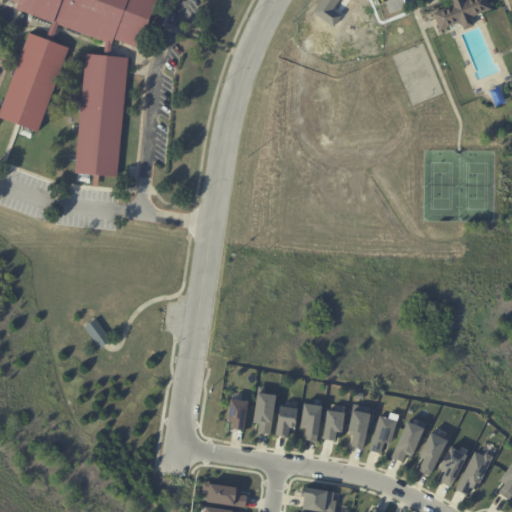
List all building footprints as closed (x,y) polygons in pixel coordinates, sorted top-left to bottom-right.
[(149,0),(134,50),(108,41),(105,45),(9,11),(11,5),(0,0),(149,0)] [(319,0),(339,0),(333,10),(337,13),(341,16),(334,27),(311,12),(319,0)] [(486,0),(490,9),(470,17),(473,25),(463,29),(460,21),(440,30),(436,22),(433,13),(453,4),(451,0),(486,0)] [(0,98),(23,35),(63,49),(33,134),(0,123),(0,98)] [(79,56),(122,57),(112,179),(69,174),(79,56)] [(80,330),(95,317),(113,340),(106,346),(98,353),(80,330)] [(258,392),(277,395),(270,435),(257,432),(259,423),(252,422),(258,392)] [(231,399),(249,401),(244,431),(232,428),(233,422),(226,421),(231,399)] [(302,400),(321,403),(314,445),(303,444),(305,430),(298,429),(302,400)] [(288,408),(297,409),(295,432),(289,432),(288,437),(276,436),(280,407),(288,408)] [(344,412),(341,435),(335,435),(335,439),(324,438),(327,410),(344,412)] [(353,410),(371,414),(363,449),(351,446),(353,435),(347,433),(353,410)] [(389,442),(384,440),(384,442),(380,452),(373,450),(370,449),(369,449),(379,415),(390,418),(391,414),(397,416),(389,442)] [(413,424),(418,426),(420,422),(426,425),(412,457),(406,455),(403,463),(393,458),(398,446),(396,446),(407,421),(413,424)] [(430,474),(422,470),(424,466),(422,465),(426,458),(422,456),(424,452),(422,451),(432,431),(438,434),(440,431),(450,435),(448,439),(448,440),(430,475),(430,474)] [(459,452),(467,456),(451,488),(441,483),(445,477),(443,476),(445,473),(440,471),(443,466),(441,466),(450,447),(459,452)] [(493,458),(476,491),(474,490),(471,488),(467,496),(456,491),(475,453),(484,458),(485,454),(493,458)] [(508,500),(500,495),(504,490),(503,489),(505,485),(501,483),(504,479),(503,477),(511,465),(511,495),(508,501),(508,500)] [(203,482),(239,488),(238,494),(247,495),(245,508),(207,501),(208,490),(202,489),(203,482)] [(339,493),(335,511),(324,511),(302,508),(305,487),(339,493)]
